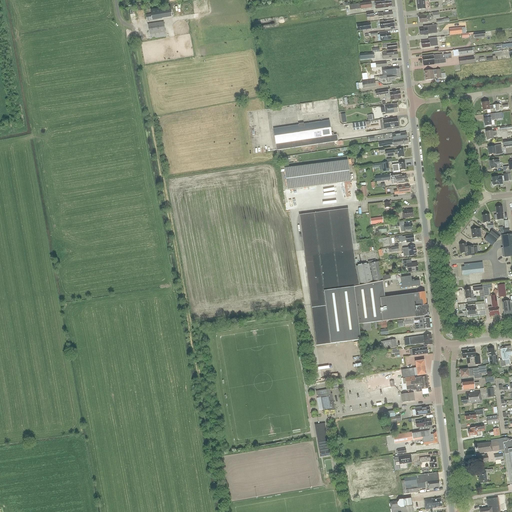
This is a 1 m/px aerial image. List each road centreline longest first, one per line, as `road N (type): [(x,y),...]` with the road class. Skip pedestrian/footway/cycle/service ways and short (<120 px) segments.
road 1 (unclassified): [(309,310),(296,208),(421,194)]
road 2 (secondary): [(452,511),(435,381),(438,342)]
road 3 (unclassified): [(469,511),(455,343)]
